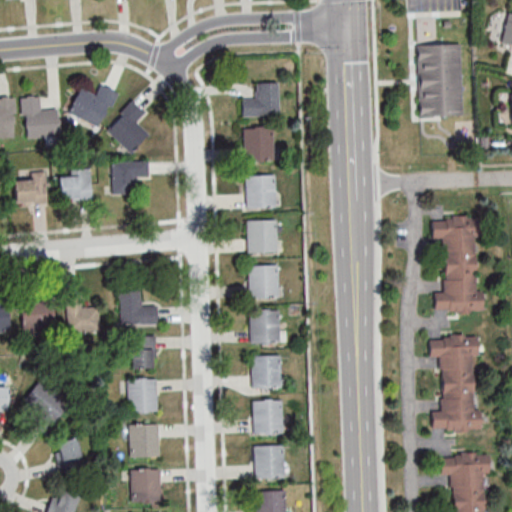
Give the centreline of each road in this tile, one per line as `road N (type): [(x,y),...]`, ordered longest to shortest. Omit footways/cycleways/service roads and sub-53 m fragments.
road 1 (residential): [(209,511),(195,106),(161,56)]
road 2 (secondary): [(366,511),(351,110)]
road 3 (residential): [(199,238),(0,255)]
road 4 (residential): [(346,13),(248,16),(192,29),(161,56)]
road 5 (residential): [(173,69),(200,48),(243,37),(347,32)]
road 6 (residential): [(161,56),(118,44),(0,49)]
